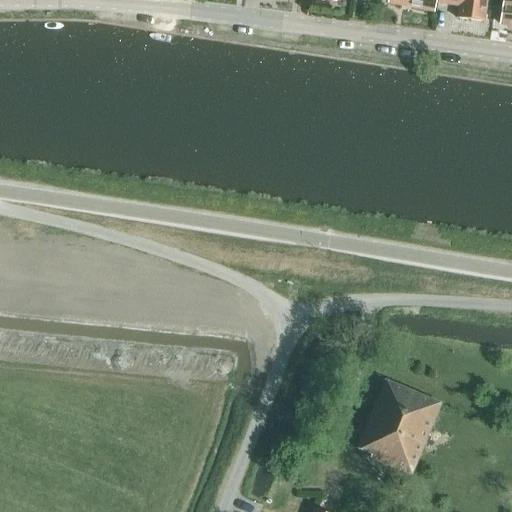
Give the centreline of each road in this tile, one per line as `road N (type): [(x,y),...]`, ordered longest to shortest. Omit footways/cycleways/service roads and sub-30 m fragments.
road 1 (tertiary): [(511,273),(0,195)]
road 2 (tertiary): [(511,49),(265,17),(0,1)]
road 3 (tertiary): [(0,206),(237,281),(275,309),(286,345)]
road 4 (tertiary): [(286,345),(307,321),(336,307),(511,309)]
road 5 (tertiary): [(221,511),(286,345)]
